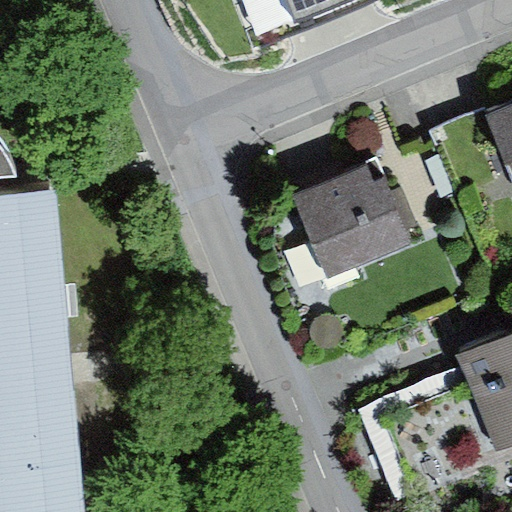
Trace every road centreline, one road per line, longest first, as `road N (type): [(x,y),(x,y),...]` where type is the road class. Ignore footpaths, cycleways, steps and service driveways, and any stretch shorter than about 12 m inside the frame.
road 1 (residential): [(340,511),(186,136)]
road 2 (residential): [(186,136),(511,2)]
road 3 (residential): [(186,136),(131,0)]
